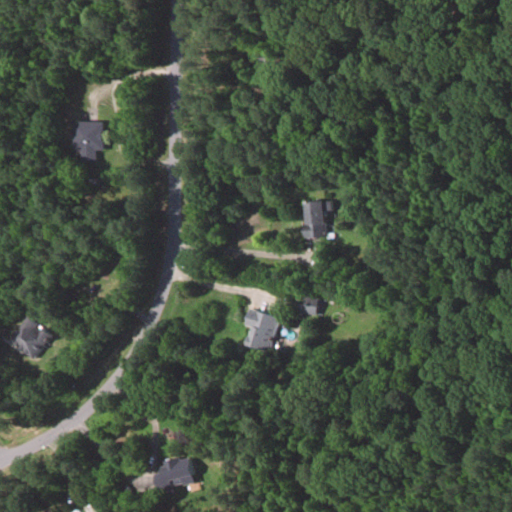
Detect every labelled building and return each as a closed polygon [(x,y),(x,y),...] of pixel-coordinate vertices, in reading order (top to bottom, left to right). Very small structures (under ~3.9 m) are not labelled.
[(98,162),(98,149),(104,150),(105,122),(74,121),(73,149),(83,150),(83,161),(98,162)] [(303,202),(305,238),(331,237),(330,201),(303,202)] [(274,350),(279,314),(246,309),(243,325),(251,326),(248,347),(274,350)] [(50,336),(28,315),(5,339),(28,361),(50,336)] [(159,465),(166,489),(198,480),(191,455),(159,465)]
